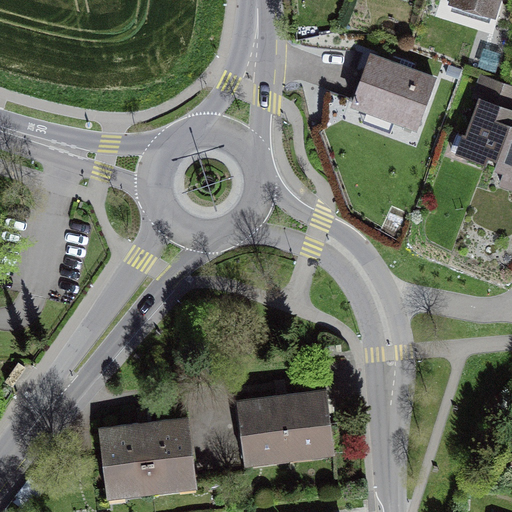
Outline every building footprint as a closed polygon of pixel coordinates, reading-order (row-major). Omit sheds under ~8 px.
[(453,0),(453,1),(493,13),(496,0),(453,0)] [(434,81),(369,57),(353,102),(418,126),(434,81)] [(487,155),(498,159),(505,140),(510,137),(511,132),(511,130),(511,128),(511,124),(511,116),(498,112),(500,106),(505,108),(511,89),(511,87),(481,75),(473,96),(480,99),(466,138),(456,134),(450,150),(484,163),(487,155)] [(511,124),(511,128),(511,130),(511,132),(510,137),(505,140),(498,159),(495,167),(504,171),(500,182),(511,186),(511,124)] [(249,330),(216,334),(218,356),(252,352),(249,330)] [(26,367),(18,361),(4,380),(12,386),(26,367)] [(237,400),(244,457),(333,446),(326,389),(237,400)] [(107,490),(196,479),(189,421),(99,432),(107,490)]
